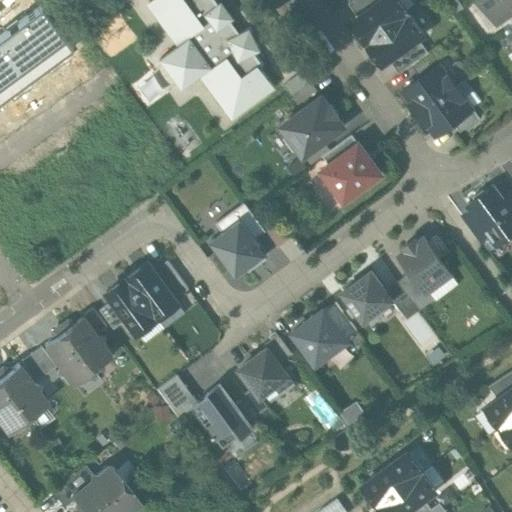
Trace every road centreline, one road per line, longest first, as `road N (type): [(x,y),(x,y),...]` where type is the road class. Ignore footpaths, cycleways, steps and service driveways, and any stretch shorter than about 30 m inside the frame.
road 1 (residential): [(78,281),(161,219),(217,295),(240,314),(252,313),(427,185)]
road 2 (residential): [(295,0),(427,185)]
road 3 (residential): [(0,159),(109,79)]
